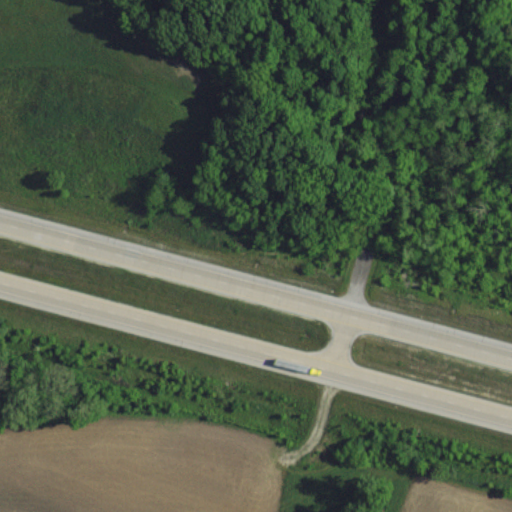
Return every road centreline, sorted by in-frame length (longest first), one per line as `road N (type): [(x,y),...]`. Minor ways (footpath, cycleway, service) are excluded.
road 1 (trunk): [(511,357),(0,222)]
road 2 (trunk): [(0,281),(511,415)]
